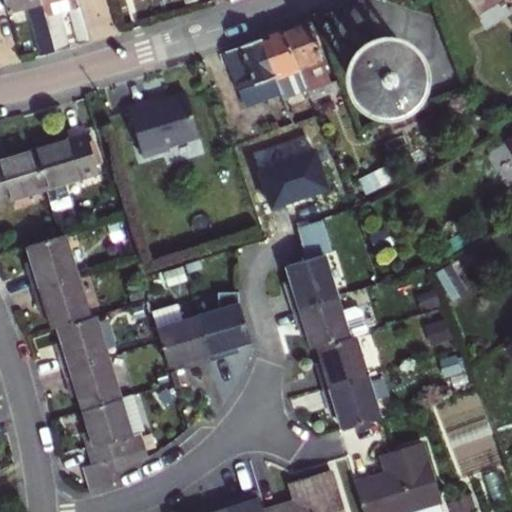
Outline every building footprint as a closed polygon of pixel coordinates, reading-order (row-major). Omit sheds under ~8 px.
[(28,8),(42,4),(41,0),(4,0),(9,13),(28,8)] [(41,0),(42,4),(55,51),(69,46),(59,11),(68,8),(78,43),(89,41),(77,0),(41,0)] [(501,0),(468,0),(477,15),(501,0)] [(41,54),(55,51),(42,4),(28,8),(41,54)] [(309,22),(285,31),(308,92),(309,94),(332,85),(309,22)] [(308,92),(285,31),(261,40),(283,96),(284,101),(308,92)] [(261,40),(227,52),(239,91),(245,90),(251,108),(283,96),(261,40)] [(405,50),(385,44),(366,51),(356,69),(357,87),(370,102),(387,107),(408,99),(418,83),(417,64),(405,50)] [(153,101),(129,109),(143,157),(170,149),(169,146),(200,136),(187,94),(155,104),(155,102),(153,101)] [(284,110),(280,100),(259,107),(263,118),(284,110)] [(280,123),(259,129),(262,137),(283,131),(280,123)] [(71,142),(35,152),(46,189),(53,212),(66,208),(66,211),(73,209),(66,184),(100,174),(97,165),(90,143),(86,128),(68,133),(71,142)] [(96,142),(90,143),(97,165),(102,163),(96,142)] [(314,151),(258,171),(272,208),(327,189),(314,151)] [(0,203),(46,189),(35,152),(0,162),(0,203)] [(293,310),(336,297),(323,255),(329,253),(319,221),(296,229),(306,261),(285,268),(292,288),(287,290),(293,310)] [(35,291),(76,278),(64,236),(28,247),(34,268),(29,270),(35,291)] [(89,319),(76,278),(35,291),(41,311),(46,310),(52,330),(58,328),(89,319)] [(250,343),(237,303),(237,292),(216,293),(217,310),(197,317),(210,361),(231,354),(229,349),(250,343)] [(342,313),(336,297),(293,310),(300,331),(304,329),(310,350),(316,349),(350,338),(355,337),(367,333),(360,312),(355,309),(342,313)] [(191,366),(210,361),(197,317),(182,322),(177,304),(152,312),(168,367),(189,361),(191,366)] [(93,318),(89,319),(58,328),(64,349),(59,350),(65,372),(105,359),(93,318)] [(355,337),(350,338),(316,349),(322,368),(316,369),(323,391),(367,377),(355,337)] [(116,356),(105,359),(65,372),(71,392),(76,391),(83,411),(118,400),(128,397),(116,356)] [(380,418),(367,377),(323,391),(329,411),(335,410),(341,430),(380,418)] [(128,397),(118,400),(83,411),(89,432),(93,447),(88,449),(93,465),(82,468),(89,491),(112,484),(115,471),(147,457),(140,432),(145,431),(133,396),(128,397)] [(84,433),(88,449),(93,447),(89,432),(84,433)] [(379,456),(384,474),(354,483),(363,511),(407,511),(439,503),(421,444),(379,456)] [(289,485),(293,502),(264,511),(342,511),(330,472),(289,485)] [(262,511),(257,494),(207,510),(207,511),(262,511)]
